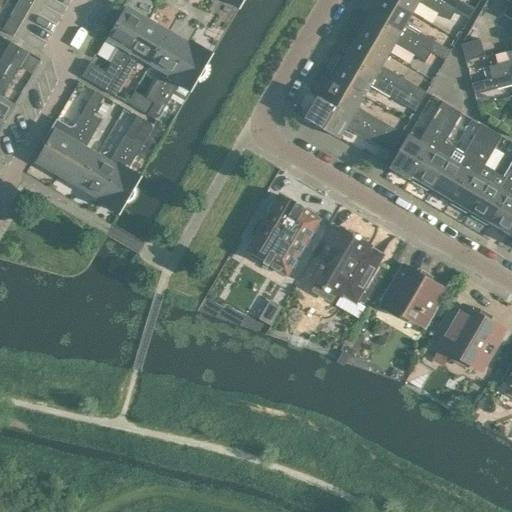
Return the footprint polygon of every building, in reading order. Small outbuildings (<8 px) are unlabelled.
[(1,25),(1,26),(12,33),(12,31),(24,12),(30,0),(15,0),(12,6),(1,25)] [(392,0),(374,0),(367,13),(429,49),(435,39),(404,21),(410,10),(392,0)] [(440,0),(392,0),(410,10),(415,0),(418,0),(448,17),(453,7),(440,0)] [(463,0),(457,0),(453,7),(467,15),(473,6),(463,0)] [(511,0),(507,0),(503,8),(508,11),(511,13),(511,23),(509,29),(511,42),(511,0)] [(88,59),(80,73),(105,88),(146,17),(133,9),(131,13),(123,8),(115,20),(112,18),(103,34),(119,43),(104,69),(88,59)] [(367,13),(355,33),(386,51),(392,40),(423,59),(429,49),(367,13)] [(146,17),(105,88),(114,93),(137,53),(149,60),(165,32),(157,27),(159,24),(146,17)] [(160,67),(145,94),(154,99),(187,41),(175,34),(173,37),(165,32),(149,60),(160,67)] [(355,33),(343,54),(405,90),(419,98),(425,88),(380,62),(386,51),(355,33)] [(478,35),(459,40),(464,56),(482,51),(478,35)] [(0,73),(10,56),(18,44),(9,39),(0,53),(0,73)] [(435,39),(429,49),(442,56),(443,57),(448,47),(447,47),(435,39)] [(153,100),(147,110),(153,114),(158,113),(171,90),(183,97),(189,88),(195,77),(197,76),(199,75),(201,74),(202,73),(203,71),(204,69),(205,67),(205,65),(205,63),(204,63),(204,62),(211,50),(210,50),(197,42),(195,46),(187,41),(154,99),(153,100)] [(18,44),(10,56),(19,61),(26,49),(18,44)] [(334,61),(329,70),(330,72),(332,73),(331,75),(362,93),(368,82),(399,100),(405,90),(343,54),(339,61),(337,60),(334,61)] [(0,73),(0,123),(12,103),(0,96),(0,94),(12,74),(19,61),(10,56),(0,73)] [(511,56),(486,63),(489,75),(511,68),(511,56)] [(511,68),(489,75),(492,86),(511,80),(511,68)] [(331,75),(319,96),(381,131),(386,122),(355,104),(362,93),(331,75)] [(489,75),(470,79),(473,91),(492,86),(489,75)] [(93,88),(84,103),(93,109),(102,93),(93,88)] [(405,90),(399,100),(412,107),(413,108),(419,98),(405,90)] [(143,97),(138,105),(147,110),(153,100),(154,99),(145,94),(144,95),(143,97)] [(303,115),(302,117),(307,120),(308,118),(337,135),(344,123),(375,141),(381,131),(319,96),(315,102),(312,100),(303,115)] [(441,97),(433,110),(443,116),(450,103),(441,97)] [(102,112),(106,104),(101,101),(96,109),(102,112)] [(44,143),(37,155),(45,160),(44,163),(56,171),(91,112),(93,109),(84,103),(73,122),(66,123),(55,117),(50,125),(41,141),(44,143)] [(450,103),(443,116),(453,121),(460,108),(450,103)] [(135,110),(123,131),(132,136),(134,133),(144,115),(135,110)] [(406,132),(387,164),(403,174),(405,170),(410,173),(443,116),(433,110),(417,138),(406,132)] [(91,112),(56,171),(69,178),(71,175),(79,180),(95,152),(83,145),(99,117),(91,112)] [(144,115),(134,133),(143,138),(151,124),(150,119),(144,115)] [(443,116),(410,173),(416,176),(414,178),(415,181),(425,186),(427,186),(428,184),(429,184),(446,155),(453,144),(443,138),(453,121),(443,116)] [(479,121),(474,131),(483,137),(489,127),(489,126),(480,120),(479,121)] [(386,122),(381,131),(394,139),(400,130),(386,122)] [(483,137),(449,196),(455,200),(454,202),(455,204),(463,209),(466,208),(467,207),(468,208),(486,178),(492,168),(482,162),(499,133),(489,127),(483,137)] [(95,152),(79,180),(87,184),(85,187),(98,195),(132,136),(123,131),(107,158),(95,152)] [(381,131),(375,141),(389,150),(394,139),(381,131)] [(430,185),(429,187),(430,189),(439,195),(441,194),(442,192),(449,196),(483,137),(474,131),(463,150),(453,144),(446,155),(429,184),(430,185)] [(132,136),(98,195),(106,200),(104,203),(117,210),(124,199),(126,199),(128,198),(129,197),(131,195),(132,194),(133,192),(133,190),(133,188),(133,186),(133,184),(139,173),(127,166),(143,138),(134,133),(132,136)] [(486,178),(468,208),(470,208),(469,210),(469,212),(478,217),(480,217),(481,215),(488,219),(511,178),(511,156),(502,173),(492,168),(486,178)] [(511,178),(488,219),(508,231),(511,223),(511,178)] [(253,232),(248,241),(265,252),(261,260),(267,263),(267,262),(285,272),(318,216),(302,206),(303,204),(294,199),(293,201),(277,192),(261,218),(256,219),(254,221),(252,225),(251,228),(253,232)] [(340,225),(310,276),(316,279),(315,283),(315,287),(316,291),(319,293),(323,294),(327,294),(331,292),(333,289),(339,293),(340,290),(353,298),(377,257),(364,250),(368,242),(357,235),(357,234),(352,231),(351,232),(340,225)] [(402,261),(377,304),(392,313),(399,310),(421,324),(444,286),(402,261)] [(269,322),(279,304),(269,298),(258,316),(269,322)] [(462,302),(438,343),(452,351),(449,356),(462,363),(465,359),(479,367),(503,326),(462,302)] [(414,359),(404,376),(418,385),(428,367),(414,359)] [(511,359),(502,376),(511,382),(511,359)]
